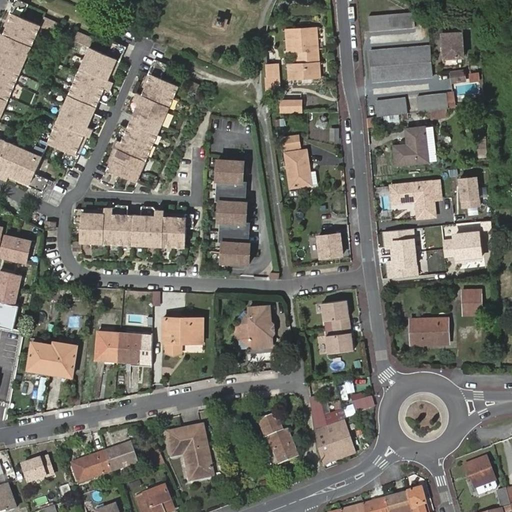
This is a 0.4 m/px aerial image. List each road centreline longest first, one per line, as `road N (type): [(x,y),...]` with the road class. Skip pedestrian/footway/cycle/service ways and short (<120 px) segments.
road 1 (residential): [(63,215),(67,259),(87,276),(289,285),(370,276)]
road 2 (residential): [(303,381),(0,436)]
road 3 (residential): [(342,0),(370,276)]
road 4 (residential): [(81,189),(197,201),(198,155)]
road 5 (residential): [(81,189),(144,45)]
road 6 (secondary): [(387,422),(381,448),(366,464),(300,499)]
road 7 (secondary): [(300,499),(344,490),(411,451)]
road 8 (residential): [(370,276),(386,375),(400,390)]
